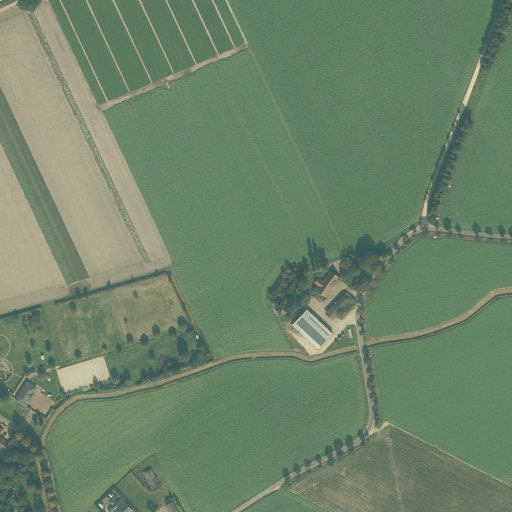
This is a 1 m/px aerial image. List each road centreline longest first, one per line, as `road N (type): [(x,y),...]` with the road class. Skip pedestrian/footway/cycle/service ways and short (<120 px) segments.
road 1 (unclassified): [(234,511),(363,436),(372,412),(358,309),(398,245),(425,229),(511,237)]
road 2 (track): [(425,229),(431,186),(500,0)]
